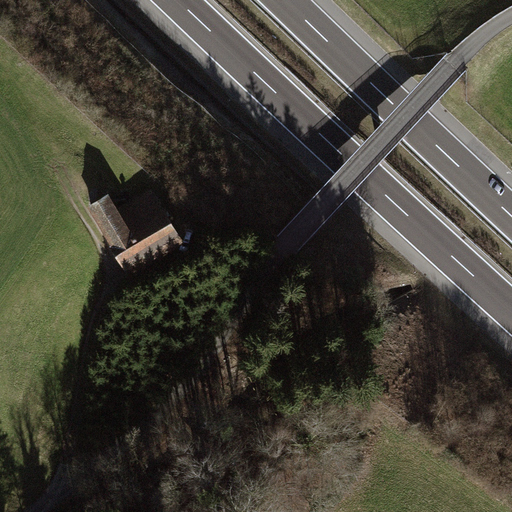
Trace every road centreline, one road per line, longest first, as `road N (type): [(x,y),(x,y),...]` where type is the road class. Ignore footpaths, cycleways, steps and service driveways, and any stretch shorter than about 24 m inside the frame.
road 1 (track): [(511,16),(452,66),(295,234),(192,376),(38,511)]
road 2 (motorway): [(176,0),(511,312)]
road 3 (motorway): [(511,214),(286,0)]
